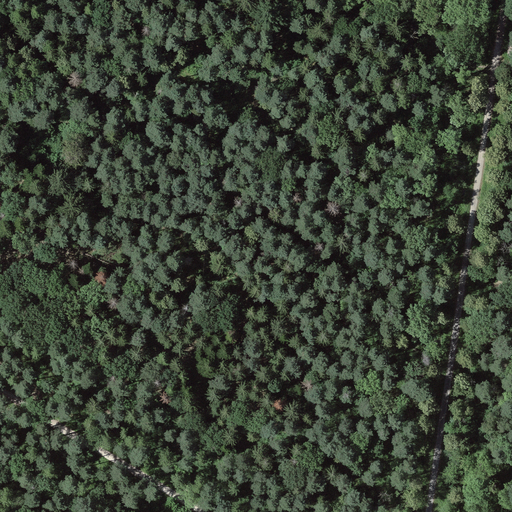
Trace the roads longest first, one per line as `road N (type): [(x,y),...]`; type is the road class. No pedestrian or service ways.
road 1 (track): [(505,0),(428,511)]
road 2 (track): [(203,511),(0,390)]
road 3 (track): [(370,0),(465,62),(511,67)]
